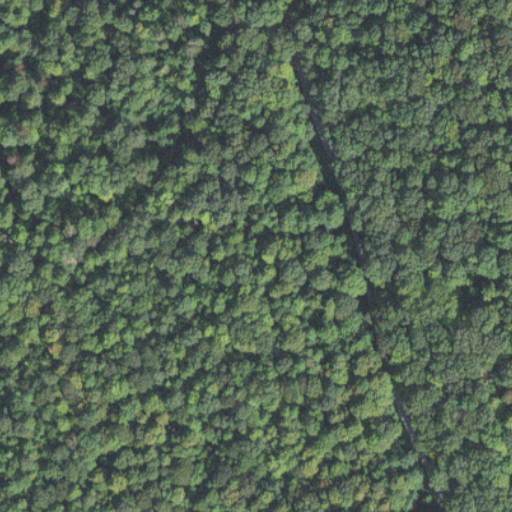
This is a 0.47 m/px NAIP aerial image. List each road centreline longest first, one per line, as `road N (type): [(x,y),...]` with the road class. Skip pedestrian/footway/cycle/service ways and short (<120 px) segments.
road 1 (residential): [(0,219),(47,234),(87,232),(232,111)]
road 2 (residential): [(232,111),(310,0)]
